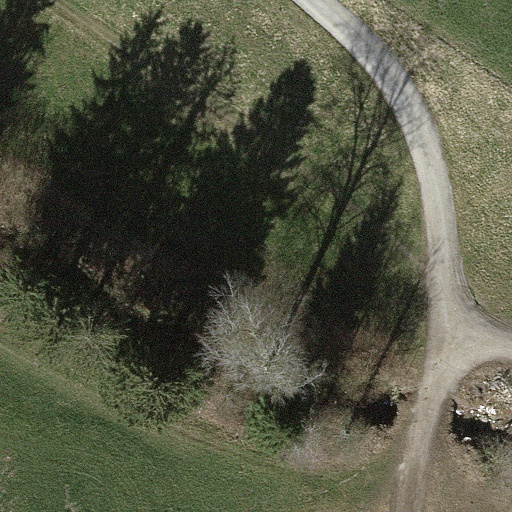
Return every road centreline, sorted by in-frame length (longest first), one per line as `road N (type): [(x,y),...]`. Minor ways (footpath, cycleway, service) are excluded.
road 1 (track): [(74,0),(408,228),(454,233)]
road 2 (track): [(338,0),(441,172),(454,233),(450,344)]
road 3 (track): [(450,344),(418,511)]
